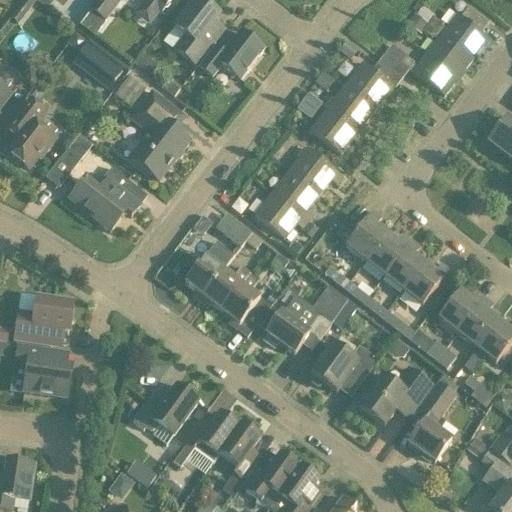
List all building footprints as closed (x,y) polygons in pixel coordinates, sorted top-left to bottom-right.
[(96,0),(88,12),(104,25),(123,0),(96,0)] [(139,0),(160,16),(173,0),(139,0)] [(175,31),(184,38),(173,51),(196,69),(213,49),(225,33),(214,25),(218,19),(197,2),(175,31)] [(469,10),(459,22),(457,20),(448,32),(433,21),(428,27),(474,63),(488,44),(479,38),(489,25),(469,10)] [(437,45),(426,60),(457,84),(474,63),(428,27),(423,34),(437,45)] [(212,82),(221,70),(238,84),(263,55),(240,35),(222,57),(213,49),(196,69),(212,82)] [(89,45),(72,67),(108,95),(124,73),(89,45)] [(391,49),(378,66),(402,84),(408,76),(443,102),(457,84),(426,60),(418,71),(412,67),(413,65),(391,49)] [(362,69),(344,92),(374,115),(386,100),(392,105),(398,97),(394,94),(402,84),(378,66),(371,76),(362,69)] [(130,112),(151,84),(134,71),(113,99),(130,112)] [(0,110),(9,99),(0,91),(0,110)] [(364,129),(374,115),(344,92),(327,114),(363,142),(370,134),(364,129)] [(190,146),(175,134),(186,121),(151,93),(128,123),(147,138),(128,162),(159,186),(190,146)] [(309,95),(298,109),(312,120),(323,105),(309,95)] [(55,143),(37,129),(48,114),(28,100),(3,134),(16,144),(7,157),(29,173),(37,162),(39,163),(55,143)] [(358,149),(363,142),(327,114),(310,136),(340,160),(352,145),(358,149)] [(511,126),(507,123),(489,147),(511,165),(511,126)] [(67,154),(45,182),(57,191),(79,164),(67,154)] [(306,154),(288,177),(319,200),(331,185),(336,190),(342,182),(306,154)] [(308,215),(319,200),(288,177),(271,199),(307,227),(313,219),(308,215)] [(139,208),(107,183),(98,194),(85,183),(69,204),(110,236),(121,222),(119,221),(124,215),(130,219),(139,208)] [(302,234),(307,227),(271,199),(254,221),(284,245),(296,230),(302,234)] [(373,214),(367,223),(345,250),(364,266),(386,238),(375,229),(382,221),(373,214)] [(233,224),(221,238),(239,252),(250,238),(233,224)] [(398,247),(386,238),(364,266),(384,281),(412,245),(405,239),(398,247)] [(294,243),(288,250),(297,257),(302,250),(294,243)] [(424,267),(413,259),(420,251),(412,245),(384,281),(402,295),(424,267)] [(184,287),(195,296),(192,300),(199,307),(223,275),(222,274),(233,260),(216,246),(184,287)] [(443,283),(450,274),(441,268),(435,276),(424,267),(402,295),(429,317),(451,289),(443,283)] [(323,277),(343,293),(349,285),(330,269),(323,277)] [(210,308),(221,316),(249,277),(241,271),(232,282),(223,275),(199,307),(207,312),(210,308)] [(270,311),(249,295),(258,284),(249,277),(221,316),(231,324),(228,328),(246,342),(270,311)] [(368,300),(349,285),(343,293),(362,308),(368,300)] [(437,323),(457,338),(485,302),(477,295),(470,304),(459,295),(437,323)] [(387,315),(368,300),(362,308),(380,323),(387,315)] [(497,325),(487,317),(494,308),(485,302),(457,338),(476,353),(497,325)] [(19,315),(15,343),(45,348),(47,334),(68,337),(72,309),(36,303),(34,318),(19,315)] [(337,316),(331,325),(332,326),(331,327),(340,333),(356,311),(347,305),(344,308),(337,316)] [(332,326),(331,325),(317,315),(304,334),(294,327),(297,323),(286,314),(283,318),(282,318),(266,339),(268,340),(265,345),(276,353),(279,349),(294,360),(309,339),(317,346),(331,327),(332,326)] [(408,332),(387,315),(380,323),(401,340),(408,332)] [(511,328),(508,334),(497,325),(476,353),(495,369),(511,346),(511,328)] [(0,328),(0,342),(9,343),(9,329),(0,328)] [(435,344),(434,346),(425,358),(436,366),(446,352),(435,344)] [(14,372),(26,374),(23,397),(66,403),(71,371),(52,369),(54,353),(18,348),(14,372)] [(321,389),(322,387),(336,397),(338,393),(350,402),(377,364),(358,350),(349,362),(331,349),(310,378),(311,379),(310,381),(310,385),(317,389),(321,389)] [(446,352),(436,366),(445,373),(455,360),(446,352)] [(383,431),(394,416),(407,425),(433,389),(407,370),(393,391),(380,382),(358,413),(383,431)] [(450,444),(437,435),(445,425),(440,422),(456,399),(452,396),(456,390),(442,380),(437,386),(411,421),(422,429),(407,448),(434,467),(450,444)] [(463,387),(481,401),(487,393),(469,380),(463,387)] [(153,440),(166,449),(198,405),(175,388),(164,403),(154,395),(132,426),(143,433),(152,421),(158,425),(152,434),(153,440)] [(220,457),(238,431),(240,428),(238,430),(219,417),(210,429),(200,421),(169,464),(179,471),(194,451),(213,466),(220,457)] [(260,460),(251,454),(260,442),(240,428),(238,431),(220,457),(238,470),(217,500),(226,507),(260,460)] [(511,439),(511,440),(506,446),(498,440),(489,452),(511,469),(511,439)] [(511,511),(511,474),(510,473),(511,470),(511,469),(489,452),(480,462),(481,463),(480,465),(490,473),(481,485),(499,499),(489,511),(511,511)] [(279,459),(265,478),(256,471),(237,496),(241,499),(245,494),(270,511),(299,471),(298,470),(297,472),(279,459)] [(149,490),(158,477),(136,463),(127,476),(149,490)] [(0,511),(10,511),(12,502),(29,505),(34,469),(6,464),(4,479),(0,478),(0,511)] [(318,484),(299,471),(270,511),(269,511),(312,511),(303,505),(318,484)] [(121,476),(110,493),(123,501),(134,484),(121,476)] [(354,511),(355,511),(343,502),(335,511),(354,511)]
